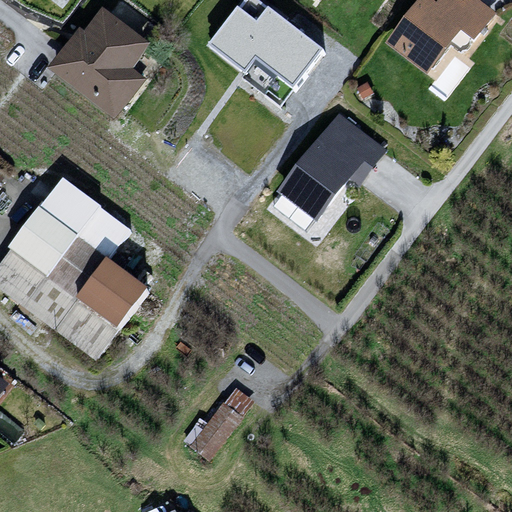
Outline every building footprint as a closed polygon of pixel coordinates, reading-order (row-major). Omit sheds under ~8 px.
[(263,0),(243,0),(209,45),(246,73),(258,58),(299,89),(329,50),(263,0)] [(429,0),(417,0),(385,44),(427,76),(459,32),(475,44),(496,16),(475,0),(439,0),(436,5),(429,0)] [(80,36),(50,76),(114,123),(142,85),(130,77),(151,48),(103,12),(83,38),(80,36)] [(455,48),(433,73),(448,87),(470,62),(455,48)] [(381,150),(337,118),(277,201),(321,233),(381,150)] [(132,234),(61,184),(0,270),(0,292),(98,362),(148,291),(111,265),(132,234)] [(240,417),(224,405),(194,446),(209,457),(240,417)]
